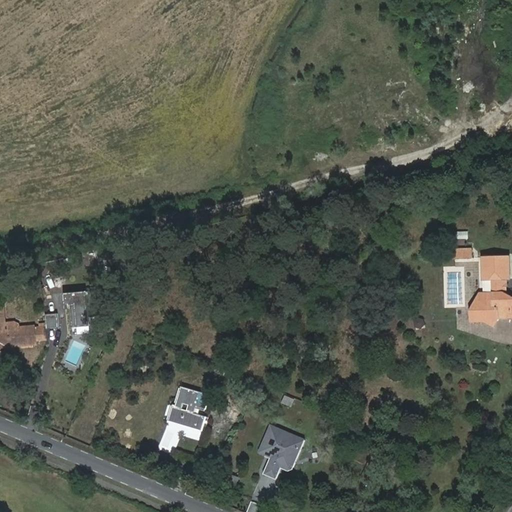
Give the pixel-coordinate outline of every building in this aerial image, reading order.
[(481,243),(465,244),(465,253),(482,252),(481,243)] [(511,251),(491,251),(493,275),(502,274),(502,288),(493,287),(482,304),(493,311),(491,315),(503,322),(508,314),(511,313),(511,288),(510,287),(511,275),(511,274),(511,251)] [(502,274),(493,275),(493,287),(502,288),(502,274)] [(493,287),(489,286),(479,302),(481,315),(491,315),(493,311),(482,304),(493,287)] [(65,305),(70,305),(72,328),(90,326),(87,303),(95,302),(94,291),(64,294),(65,305)] [(1,307),(0,307),(0,346),(38,343),(35,328),(4,330),(1,307)] [(58,314),(47,315),(48,329),(59,328),(58,314)] [(416,317),(414,326),(423,328),(425,319),(416,317)] [(72,339),(64,365),(78,369),(86,344),(72,339)] [(167,422),(201,432),(205,417),(193,414),(195,409),(204,412),(208,395),(180,387),(174,406),(172,405),(167,422)] [(292,407),(295,398),(285,394),(282,403),(292,407)] [(270,458),(262,475),(275,481),(280,469),(283,463),(284,464),(286,457),(296,461),(304,441),(270,426),(258,453),(270,458)] [(280,469),(287,472),(292,471),(296,461),(286,457),(284,464),(283,463),(280,469)]
